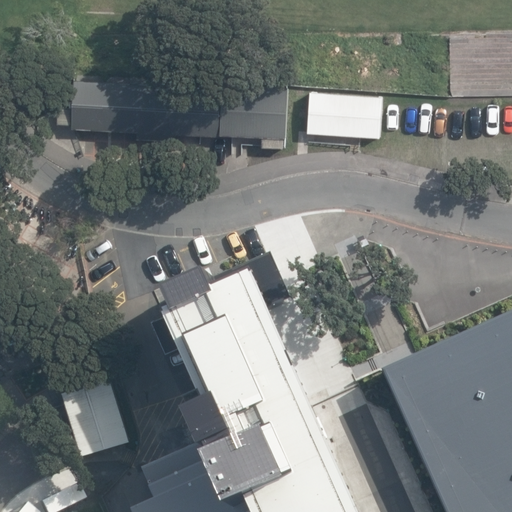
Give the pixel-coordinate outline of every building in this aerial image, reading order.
[(265,146),(289,147),(291,115),(292,92),(78,81),(75,130),(265,139),(265,146)] [(232,297),(273,281),(282,277),(274,253),(269,254),(238,267),(222,273),(225,279),(232,297)] [(263,500),(268,511),(376,511),(273,281),(232,297),(225,279),(186,294),(193,315),(184,319),(195,345),(223,412),(207,418),(223,456),(227,454),(231,463),(222,467),(241,511),(263,500)] [(511,511),(511,309),(420,351),(383,368),(389,381),(448,511),(511,511)] [(195,345),(184,319),(183,314),(166,321),(156,325),(169,356),(195,345)] [(134,440),(113,379),(65,395),(86,456),(134,440)] [(159,472),(166,492),(214,471),(206,452),(159,472)] [(268,511),(263,500),(241,511),(222,467),(214,471),(166,492),(172,504),(152,511),(268,511)]
